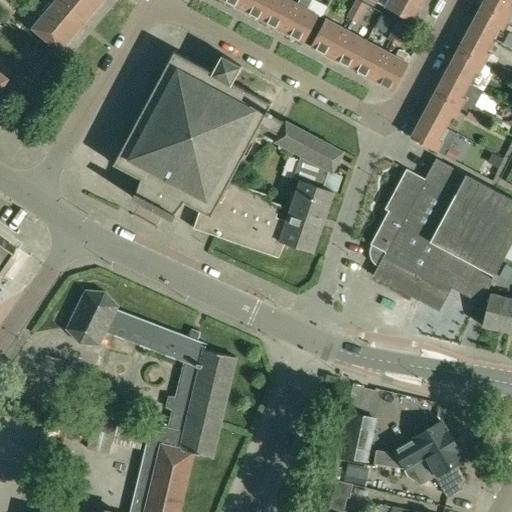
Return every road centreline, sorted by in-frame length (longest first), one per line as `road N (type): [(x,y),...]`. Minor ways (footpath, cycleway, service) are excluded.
road 1 (residential): [(388,128),(154,1)]
road 2 (tertiary): [(315,342),(80,229)]
road 3 (residential): [(32,198),(154,1)]
road 4 (residential): [(315,342),(368,166),(388,128)]
road 5 (tertiary): [(511,390),(315,342)]
road 6 (unclassified): [(244,511),(315,342)]
road 7 (residential): [(388,128),(459,0)]
road 8 (residential): [(80,229),(0,348)]
